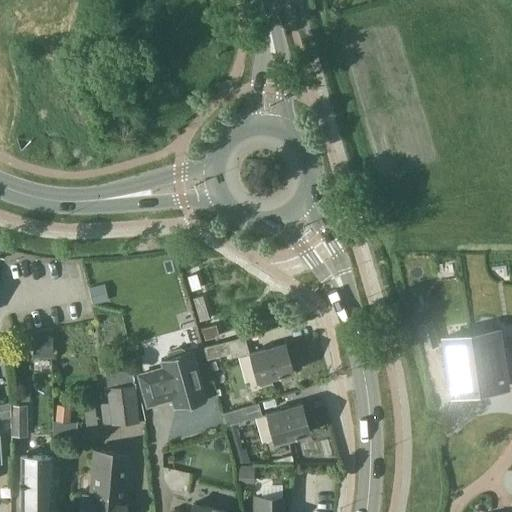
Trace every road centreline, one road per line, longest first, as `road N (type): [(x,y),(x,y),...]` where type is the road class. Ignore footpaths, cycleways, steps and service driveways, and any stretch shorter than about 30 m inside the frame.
road 1 (secondary): [(367,511),(366,381),(335,273),(292,212)]
road 2 (secondary): [(213,180),(73,201),(0,184)]
road 3 (secondary): [(266,124),(271,35),(261,0)]
